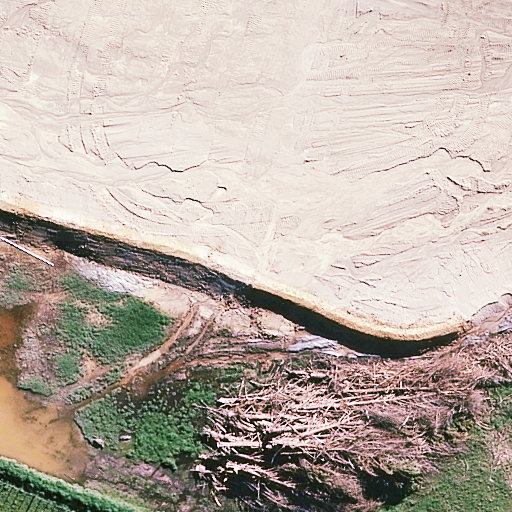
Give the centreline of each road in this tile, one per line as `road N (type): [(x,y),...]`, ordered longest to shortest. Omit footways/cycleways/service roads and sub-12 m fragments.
road 1 (motorway): [(511,220),(0,33)]
road 2 (motorway): [(267,0),(511,87)]
